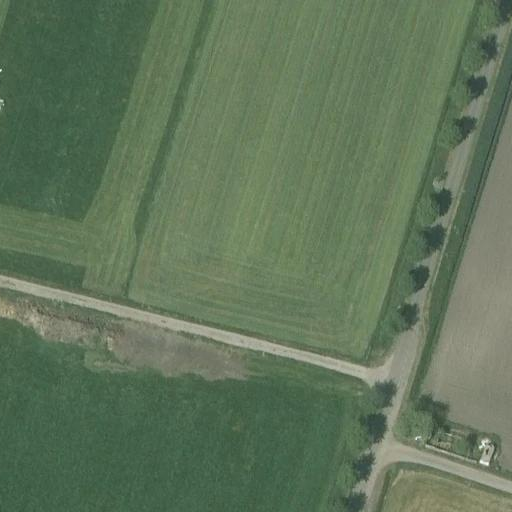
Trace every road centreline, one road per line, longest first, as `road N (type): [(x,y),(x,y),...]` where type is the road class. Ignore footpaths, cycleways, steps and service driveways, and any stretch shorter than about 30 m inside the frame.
road 1 (unclassified): [(351,511),(511,2)]
road 2 (track): [(391,379),(0,282)]
